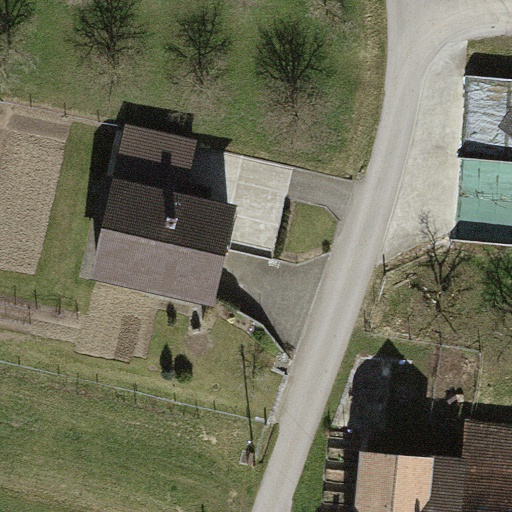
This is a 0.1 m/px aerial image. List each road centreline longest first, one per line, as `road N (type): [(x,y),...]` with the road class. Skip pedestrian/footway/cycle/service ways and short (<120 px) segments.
road 1 (motorway): [(351,511),(373,0)]
road 2 (motorway): [(65,0),(47,511)]
